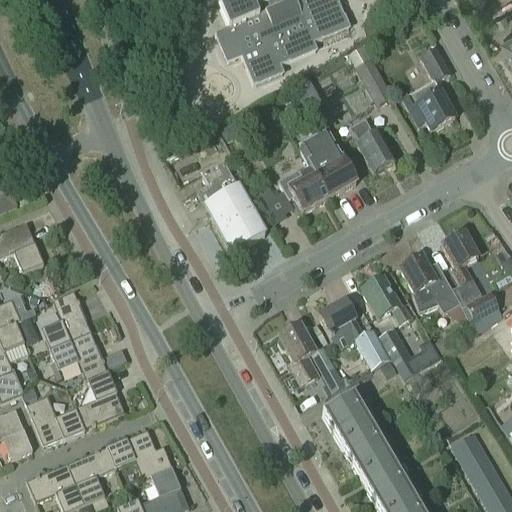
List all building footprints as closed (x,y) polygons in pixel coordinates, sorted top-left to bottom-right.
[(202,0),(206,7),(216,3),(228,31),(213,37),(226,67),(240,61),(252,89),(282,77),(279,69),(315,54),(311,46),(347,31),(334,0),(202,0)] [(504,16),(495,22),(499,29),(508,24),(504,16)] [(511,34),(501,41),(511,59),(511,34)] [(431,87),(403,103),(418,130),(423,127),(429,137),(452,123),(445,110),(447,108),(435,86),(448,79),(434,54),(418,63),(431,87)] [(362,57),(349,64),(352,71),(366,63),(362,57)] [(368,65),(353,73),(374,110),(389,102),(368,65)] [(306,82),(293,90),(307,115),(311,113),(316,124),(305,130),(313,144),(298,153),(306,167),(305,168),(309,175),(325,204),(354,188),(333,151),(332,152),(327,142),(336,137),(320,108),(306,82)] [(217,136),(224,148),(242,138),(235,125),(217,136)] [(361,126),(346,135),(349,141),(350,140),(372,178),(393,166),(376,137),(370,140),(361,126)] [(195,194),(193,195),(231,261),(232,260),(229,254),(239,249),(240,252),(262,240),(251,220),(251,219),(221,166),(199,178),(206,191),(196,196),(195,194)] [(267,190),(253,198),(271,229),(285,221),(283,218),(297,211),(301,218),(325,204),(309,175),(299,181),(296,175),(276,187),(281,195),(273,200),(267,190)] [(24,229),(0,238),(0,263),(12,258),(20,279),(41,270),(24,229)] [(462,237),(439,250),(453,274),(450,276),(458,291),(470,285),(462,270),(476,262),(462,237)] [(419,261),(398,273),(412,297),(409,298),(416,317),(435,309),(441,319),(458,309),(434,268),(426,273),(419,261)] [(511,267),(509,262),(498,268),(504,278),(511,272),(511,267)] [(381,283),(359,296),(375,324),(389,316),(397,330),(409,323),(400,308),(397,311),(381,283)] [(34,288),(31,297),(39,300),(42,290),(34,288)] [(58,326),(37,334),(46,355),(88,338),(71,297),(50,306),(58,326)] [(487,298),(464,311),(473,327),(477,325),(483,335),(500,325),(494,315),(496,314),(487,298)] [(0,331),(13,326),(13,327),(33,318),(31,313),(24,316),(18,301),(0,308),(0,331)] [(342,305),(316,321),(327,340),(328,344),(329,344),(333,351),(350,341),(370,376),(388,365),(371,336),(362,341),(353,325),(342,305)] [(20,339),(32,334),(27,323),(15,328),(20,339)] [(0,331),(0,409),(20,401),(1,355),(21,347),(13,327),(13,326),(0,331)] [(280,341),(277,343),(295,376),(291,378),(299,392),(316,382),(305,363),(313,359),(298,332),(294,334),(290,332),(281,337),(280,341)] [(390,332),(375,340),(400,384),(415,376),(390,332)] [(88,338),(46,355),(51,367),(54,375),(58,374),(75,367),(83,387),(84,387),(84,386),(105,377),(104,377),(88,338)] [(433,347),(440,358),(450,352),(446,346),(440,344),(433,347)] [(320,355),(308,362),(329,399),(341,392),(320,355)] [(51,367),(49,368),(53,378),(56,384),(61,382),(58,374),(54,375),(51,367)] [(91,405),(70,414),(71,415),(72,414),(81,435),(81,434),(121,418),(113,398),(114,398),(106,377),(104,377),(105,377),(84,386),(84,387),(91,405)] [(23,407),(36,401),(31,390),(21,401),(23,407)] [(43,401),(23,409),(41,452),(60,444),(61,445),(82,436),(81,434),(81,435),(72,414),(71,415),(51,423),(43,401)] [(321,419),(320,420),(374,511),(414,511),(351,403),(322,420),(321,419)] [(0,420),(0,445),(1,445),(9,465),(31,456),(13,415),(0,420)] [(511,420),(498,430),(507,443),(511,439),(511,420)] [(173,431),(161,434),(166,457),(179,454),(173,431)] [(124,443),(103,452),(104,454),(105,454),(113,474),(114,474),(132,466),(141,487),(149,483),(162,477),(161,476),(169,473),(161,453),(153,456),(145,436),(125,445),(124,443)] [(511,511),(511,507),(470,437),(446,452),(481,511),(511,511)] [(104,454),(65,470),(82,511),(88,509),(103,504),(95,484),(115,475),(114,474),(113,474),(105,454),(104,454)] [(82,511),(65,470),(26,487),(35,508),(54,500),(58,511),(82,511)] [(143,511),(185,511),(169,473),(161,476),(162,477),(149,483),(159,506),(143,511)] [(197,511),(213,511),(208,490),(193,494),(197,511)]
